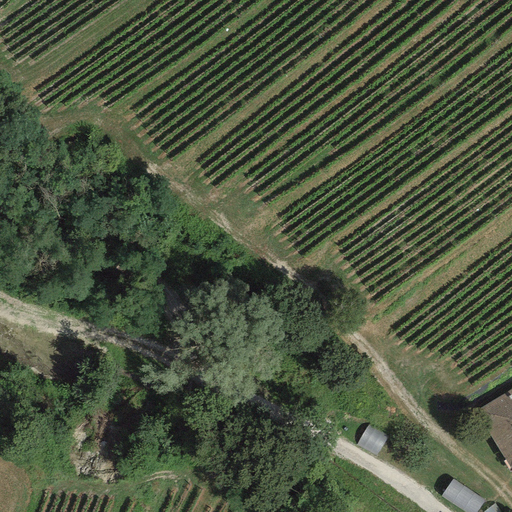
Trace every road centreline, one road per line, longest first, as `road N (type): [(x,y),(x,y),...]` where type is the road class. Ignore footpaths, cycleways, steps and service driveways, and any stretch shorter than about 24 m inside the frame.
road 1 (track): [(0,197),(94,296),(154,326),(443,511)]
road 2 (track): [(0,68),(12,89),(154,0)]
